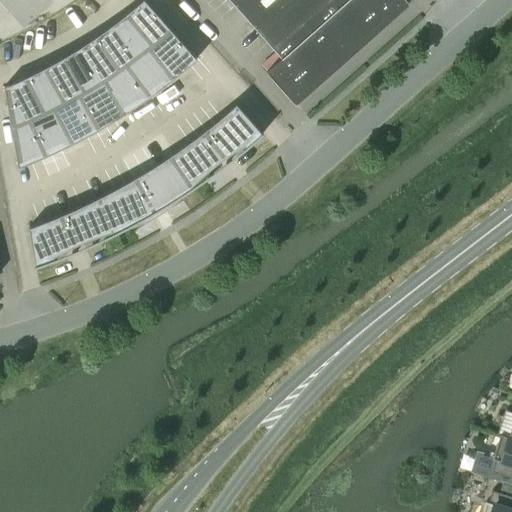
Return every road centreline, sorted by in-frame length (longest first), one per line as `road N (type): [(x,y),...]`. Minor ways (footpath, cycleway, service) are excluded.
road 1 (unclassified): [(0,341),(135,291),(257,220),(506,0)]
road 2 (secondary): [(511,202),(304,368),(172,511)]
road 3 (secondary): [(215,511),(345,362),(511,232)]
road 4 (unknown): [(323,163),(192,0)]
